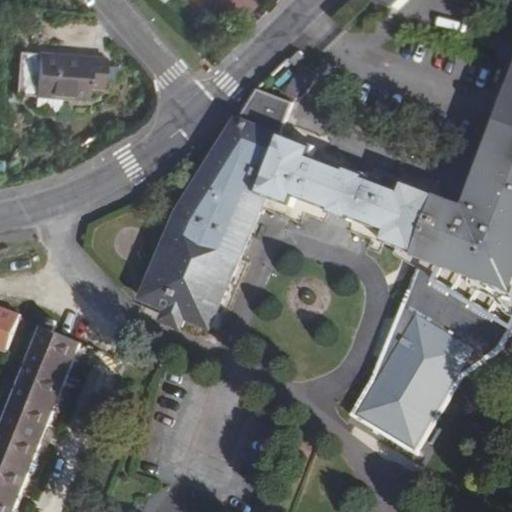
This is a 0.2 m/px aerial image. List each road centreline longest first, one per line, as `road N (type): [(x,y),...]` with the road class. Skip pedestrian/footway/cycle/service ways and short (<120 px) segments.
road 1 (tertiary): [(202,110),(91,188),(0,217)]
road 2 (tertiary): [(314,0),(202,110)]
road 3 (residential): [(104,0),(202,110)]
